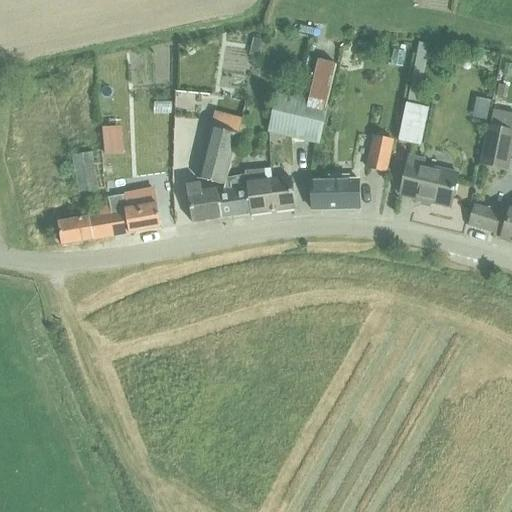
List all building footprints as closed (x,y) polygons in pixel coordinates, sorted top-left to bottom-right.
[(298,24),(295,36),(310,39),(312,27),(298,24)] [(255,38),(250,55),(258,57),(262,40),(255,38)] [(437,71),(436,42),(418,42),(418,72),(437,71)] [(271,122),(269,131),(287,135),(319,142),(329,100),(338,65),(318,60),(308,101),(277,93),(277,95),(272,114),(271,122)] [(497,98),(506,100),(508,88),(499,86),(497,98)] [(420,148),(428,109),(407,105),(399,144),(420,148)] [(488,126),(480,166),(507,171),(511,149),(511,115),(493,112),(490,126),(488,126)] [(219,128),(248,129),(248,115),(220,114),(219,128)] [(198,179),(199,179),(222,185),(225,185),(227,179),(238,136),(239,135),(223,131),(211,128),(198,179)] [(386,175),(394,141),(374,137),(367,171),(386,175)] [(83,192),(111,189),(108,151),(80,154),(83,192)] [(425,162),(409,158),(400,197),(415,201),(416,199),(431,202),(430,204),(450,209),(458,176),(423,168),(425,162)] [(259,171),(244,172),(244,176),(245,178),(251,214),(271,212),(295,208),(291,179),(283,180),(272,181),(272,176),(271,171),(271,170),(268,170),(259,171)] [(224,196),(219,198),(221,218),(238,216),(251,214),(245,178),(244,176),(242,176),(227,179),(225,185),(225,186),(224,188),(224,196)] [(322,182),(311,182),(311,187),(312,210),(361,209),(360,186),(360,181),(349,181),(349,177),(340,177),(329,177),(329,178),(329,182),(328,182),(322,182)] [(187,186),(189,200),(193,224),(208,221),(222,219),(221,218),(219,198),(224,196),(224,188),(221,189),(217,189),(216,189),(202,192),(201,184),(192,185),(187,186)] [(154,190),(108,198),(108,201),(110,209),(109,209),(113,238),(161,230),(157,205),(154,190)] [(474,205),(468,226),(496,234),(502,236),(502,239),(511,241),(511,207),(511,210),(509,215),(474,205)] [(81,227),(78,211),(31,219),(33,235),(81,227)]
